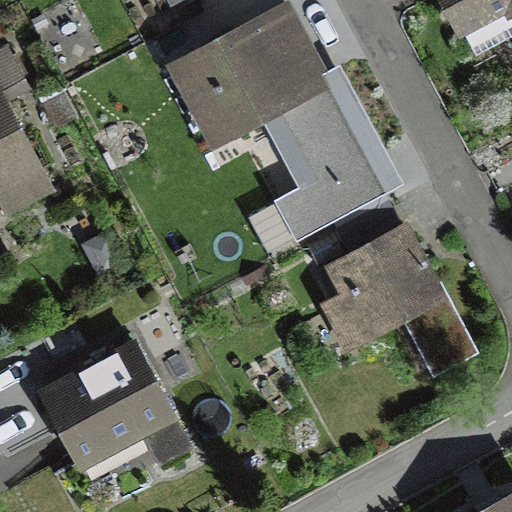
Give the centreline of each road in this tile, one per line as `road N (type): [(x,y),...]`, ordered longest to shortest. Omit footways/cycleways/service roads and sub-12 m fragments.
road 1 (residential): [(511,284),(361,0)]
road 2 (residential): [(329,511),(511,410)]
